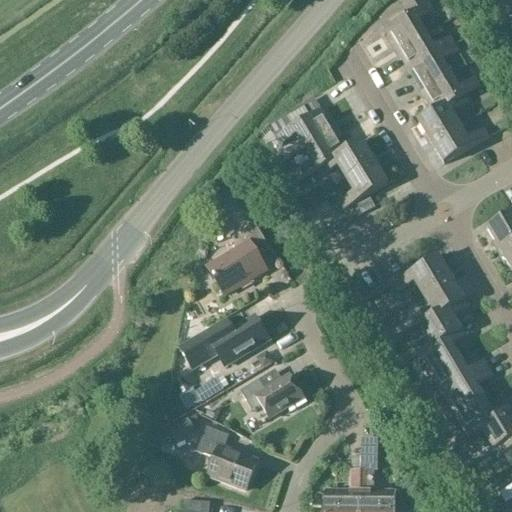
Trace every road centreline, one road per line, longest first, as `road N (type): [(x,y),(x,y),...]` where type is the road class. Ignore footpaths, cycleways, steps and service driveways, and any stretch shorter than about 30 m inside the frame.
road 1 (residential): [(290,511),(295,483),(343,409),(297,301),(314,280),(443,212)]
road 2 (secondary): [(86,286),(329,0)]
road 3 (primary): [(0,110),(145,0)]
road 4 (residential): [(443,212),(353,57)]
road 5 (residential): [(511,327),(443,212)]
